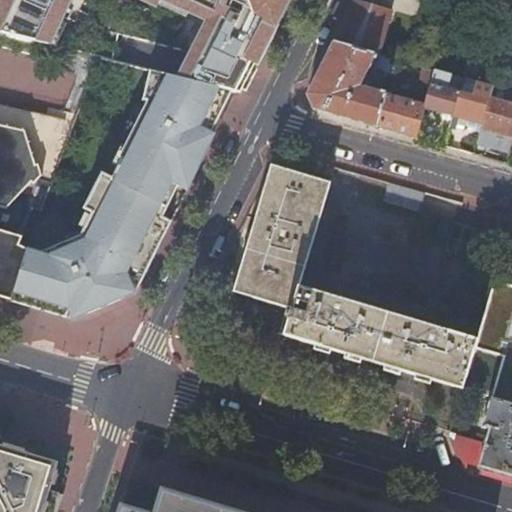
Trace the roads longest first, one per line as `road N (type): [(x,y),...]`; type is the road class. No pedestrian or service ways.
road 1 (secondary): [(511,507),(127,395)]
road 2 (tertiary): [(263,117),(127,395)]
road 3 (residential): [(511,189),(263,117)]
road 4 (secondary): [(0,358),(127,395)]
road 5 (tertiary): [(322,0),(263,117)]
road 6 (tertiary): [(127,395),(87,511)]
